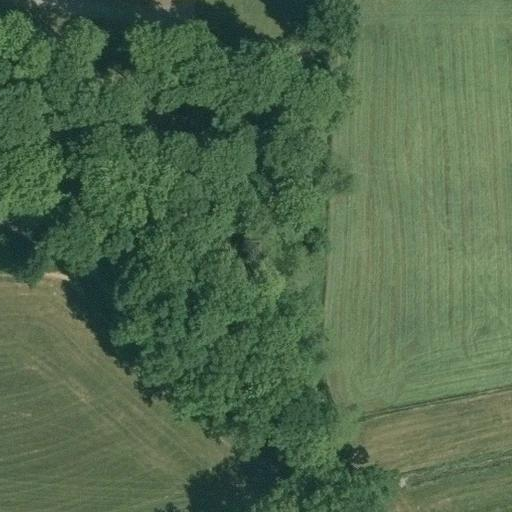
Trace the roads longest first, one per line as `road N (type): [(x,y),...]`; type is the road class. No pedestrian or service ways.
road 1 (unclassified): [(189,0),(191,31),(310,102),(318,120),(304,166),(229,202),(208,247)]
road 2 (unclassified): [(355,511),(256,310),(208,247)]
road 3 (unclassified): [(190,227),(107,143),(0,73)]
road 4 (unclassified): [(190,227),(0,225)]
